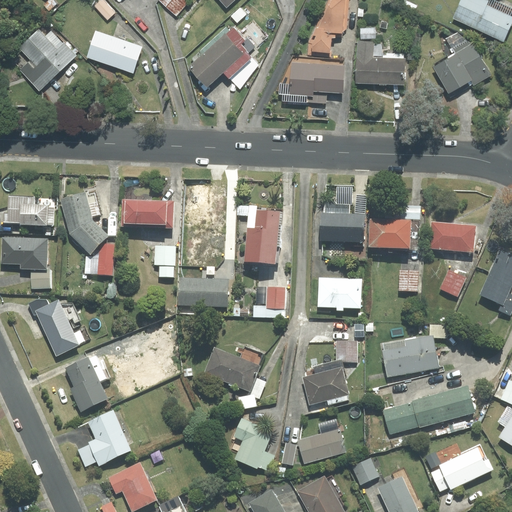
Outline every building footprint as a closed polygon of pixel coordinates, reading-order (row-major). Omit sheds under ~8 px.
[(48,0),(43,4),(49,11),(57,4),(53,0),(48,0)] [(107,0),(101,0),(96,5),(109,20),(118,12),(107,0)] [(160,0),(161,0),(176,14),(188,0),(187,0),(160,0)] [(349,0),(328,0),(308,43),(308,55),(331,57),(332,33),(342,33),(347,29),(349,0)] [(405,0),(402,7),(414,12),(417,6),(405,0)] [(486,0),(461,0),(453,18),(503,41),(511,21),(511,8),(493,0),(487,0),(488,1),(486,0)] [(240,88),(258,65),(252,59),(259,52),(257,49),(270,37),(253,18),(239,32),(234,27),(229,31),(226,27),(191,59),(194,63),(191,66),(208,84),(223,70),(240,88)] [(361,28),(361,39),(375,39),(375,28),(361,28)] [(32,60),(21,70),(39,89),(74,56),(51,31),(45,37),(39,30),(20,48),(32,60)] [(142,47),(96,31),(87,57),(133,73),(142,47)] [(474,85),(491,75),(472,43),(467,41),(457,32),(447,38),(456,54),(434,67),(451,97),(473,84),(474,85)] [(382,43),(374,42),(358,41),(356,83),(404,84),(405,59),(404,59),(403,53),(383,52),(382,43)] [(294,58),(279,85),(279,94),(282,95),(282,101),(327,104),(327,92),(343,93),(345,66),(326,65),(326,60),(294,58)] [(90,254),(108,236),(92,220),(91,217),(100,214),(94,194),(85,196),(84,194),(61,200),(70,233),(90,254)] [(4,213),(3,223),(20,223),(20,225),(53,226),(54,199),(38,199),(38,205),(34,205),(34,198),(9,197),(8,213),(4,213)] [(174,202),(123,199),(121,226),(172,228),(174,202)] [(275,264),(279,212),(249,209),(245,261),(275,264)] [(365,215),(321,213),(320,240),(363,242),(365,215)] [(419,248),(420,221),(370,219),(369,246),(419,248)] [(433,223),(430,248),(473,251),(475,227),(433,223)] [(21,264),(21,268),(31,268),(46,269),(47,239),(2,237),(1,263),(21,264)] [(114,245),(101,245),(100,257),(86,256),(85,273),(112,275),(114,245)] [(175,265),(176,247),(156,246),(155,264),(160,265),(159,277),(173,277),(173,265),(175,265)] [(502,303),(503,304),(508,293),(511,284),(511,254),(501,250),(481,294),(502,303)] [(237,253),(227,253),(226,270),(236,270),(237,253)] [(50,269),(46,269),(31,268),(32,288),(50,288),(50,269)] [(418,271),(400,271),(399,290),(417,291),(418,271)] [(466,278),(449,271),(441,288),(457,296),(466,278)] [(229,280),(180,278),(179,305),(228,308),(229,280)] [(337,307),(337,310),(343,311),(343,307),(360,308),(361,279),(319,278),(318,306),(337,307)] [(285,288),(258,287),(258,306),(254,306),(254,316),(284,317),(285,288)] [(511,315),(511,311),(511,294),(508,293),(503,304),(502,303),(499,310),(511,315)] [(35,311),(49,304),(47,300),(37,300),(28,303),(33,314),(36,313),(35,311)] [(36,313),(56,356),(92,340),(85,325),(74,330),(71,325),(80,321),(72,304),(60,303),(58,300),(49,304),(35,311),(36,313)] [(169,323),(142,332),(149,350),(176,341),(169,323)] [(449,324),(435,325),(436,340),(450,339),(449,324)] [(433,336),(383,345),(388,376),(438,367),(433,336)] [(357,341),(337,341),(337,362),(357,362),(357,341)] [(240,358),(215,348),(205,374),(250,391),(260,366),(259,365),(263,355),(244,348),(240,358)] [(81,411),(108,399),(100,382),(111,378),(102,360),(99,362),(96,356),(89,360),(88,357),(66,368),(74,386),(70,388),(81,411)] [(327,400),(328,405),(348,399),(347,394),(349,394),(342,367),(303,377),(310,404),(327,400)] [(266,382),(257,378),(251,394),(260,397),(266,382)] [(511,404),(511,381),(509,381),(501,399),(511,404)] [(383,411),(389,434),(419,426),(420,427),(475,412),(467,386),(412,401),(413,402),(383,411)] [(239,398),(241,408),(255,406),(253,396),(239,398)] [(511,409),(508,407),(498,422),(506,426),(499,437),(511,444),(511,409)] [(96,439),(89,442),(90,444),(98,461),(99,465),(131,450),(113,411),(89,422),(96,439)] [(238,451),(235,459),(257,468),(258,467),(269,471),(276,455),(265,451),(273,432),(242,419),(234,437),(236,437),(231,448),(238,451)] [(298,441),(305,463),(346,452),(340,429),(298,441)] [(296,445),(286,443),(282,463),(292,465),(296,445)] [(85,466),(98,461),(90,444),(78,450),(85,466)] [(450,486),(451,489),(492,469),(480,445),(439,465),(441,468),(432,473),(441,491),(450,486)] [(371,458),(353,466),(361,484),(379,476),(371,458)] [(140,463),(109,478),(116,493),(123,490),(133,511),(157,500),(140,463)] [(395,480),(378,488),(389,511),(417,511),(417,510),(422,507),(404,468),(392,474),(395,480)] [(326,480),(324,476),(297,491),(308,511),(343,511),(336,498),(342,495),(332,476),(326,480)] [(283,511),(271,491),(249,504),(254,511),(283,511)] [(186,511),(179,497),(160,505),(163,511),(186,511)] [(115,511),(112,503),(101,507),(103,511),(115,511)]
